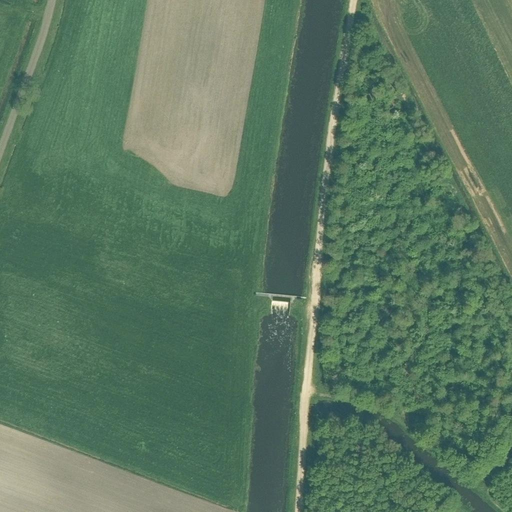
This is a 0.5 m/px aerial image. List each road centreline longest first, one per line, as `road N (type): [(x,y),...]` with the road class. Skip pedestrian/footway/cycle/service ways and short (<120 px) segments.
road 1 (track): [(297,511),(326,181),(354,0)]
road 2 (unclassified): [(0,149),(51,0)]
